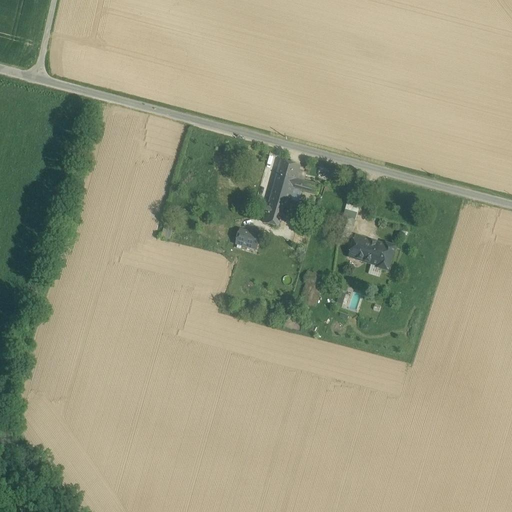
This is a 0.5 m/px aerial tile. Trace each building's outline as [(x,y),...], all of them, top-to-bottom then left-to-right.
[(300,167),(282,162),(275,184),(294,189),(296,180),(300,167)] [(320,186),(296,180),(294,189),(317,196),(320,186)] [(294,189),(275,184),(265,220),(276,224),(281,207),(288,209),(294,189)] [(355,222),(343,218),(338,235),(349,239),(355,222)] [(260,237),(241,231),(237,245),(256,250),(260,237)] [(386,246),(356,237),(350,258),(379,267),(378,268),(388,271),(395,248),(386,245),(386,246)] [(308,306),(300,304),(298,310),(306,312),(308,306)]
